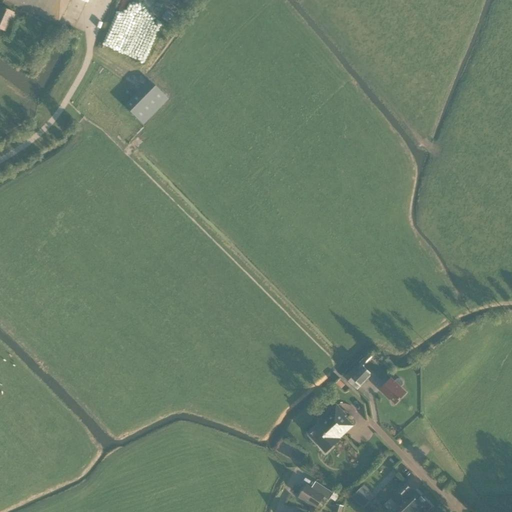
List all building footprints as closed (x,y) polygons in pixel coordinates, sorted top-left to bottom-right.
[(2,0),(4,0),(1,6),(0,6),(0,29),(5,32),(11,19),(13,19),(15,15),(13,14),(14,12),(12,11),(15,6),(57,25),(68,0),(2,0)] [(151,80),(125,107),(142,123),(168,97),(151,80)] [(347,374),(344,377),(348,381),(352,378),(361,387),(372,375),(360,363),(347,374)] [(385,396),(386,395),(396,404),(406,393),(391,379),(380,390),(385,396)] [(341,389),(345,385),(340,380),(336,384),(341,389)] [(322,422),(316,428),(309,434),(327,452),(340,440),(339,438),(352,426),(335,407),(321,420),(322,422)] [(403,499),(403,498),(405,501),(393,511),(425,511),(432,506),(407,481),(396,492),(403,499)] [(317,508),(324,498),(329,501),(334,493),(316,482),(311,489),(307,486),(299,497),(317,508)] [(377,496),(365,485),(354,496),(365,508),(377,496)] [(380,502),(380,503),(377,500),(371,506),(377,511),(383,506),(380,502)]
